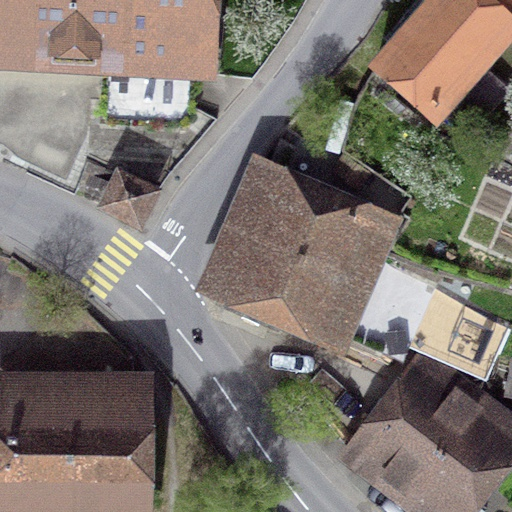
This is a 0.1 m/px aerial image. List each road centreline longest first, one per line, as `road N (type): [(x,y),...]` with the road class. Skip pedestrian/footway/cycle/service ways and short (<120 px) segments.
road 1 (unclassified): [(137,284),(167,259),(353,0)]
road 2 (tertiary): [(137,284),(311,511)]
road 3 (tertiary): [(0,199),(111,257),(137,284)]
